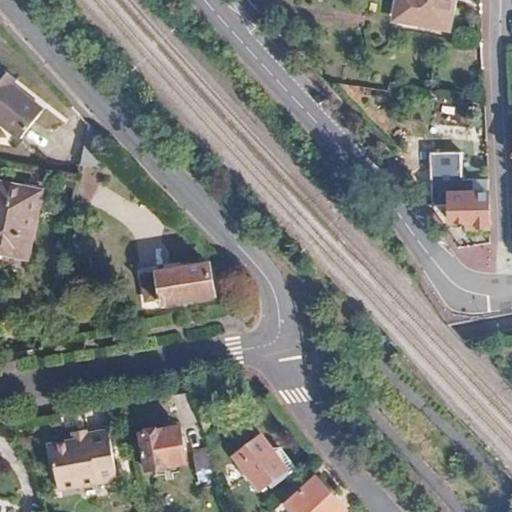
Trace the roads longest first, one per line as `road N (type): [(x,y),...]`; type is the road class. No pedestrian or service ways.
road 1 (residential): [(5,0),(241,248),(272,287),(280,343)]
road 2 (residential): [(504,293),(468,291),(451,280),(394,205),(206,0)]
road 3 (residential): [(504,293),(500,0)]
road 4 (residential): [(280,343),(0,391)]
road 5 (residential): [(394,511),(299,397),(280,343)]
